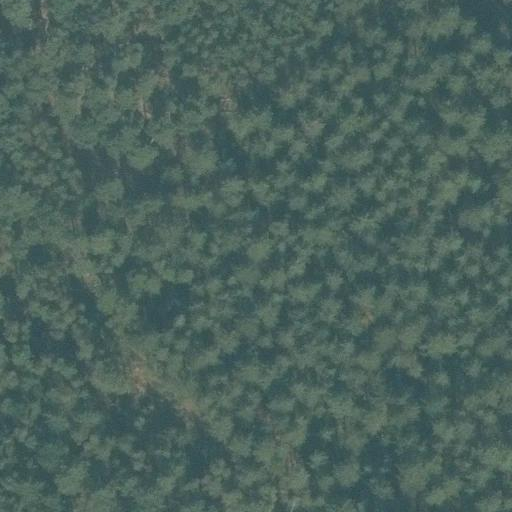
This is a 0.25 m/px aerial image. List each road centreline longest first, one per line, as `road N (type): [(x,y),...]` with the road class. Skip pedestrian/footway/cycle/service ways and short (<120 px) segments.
road 1 (track): [(42,264),(412,0)]
road 2 (track): [(380,511),(511,421)]
